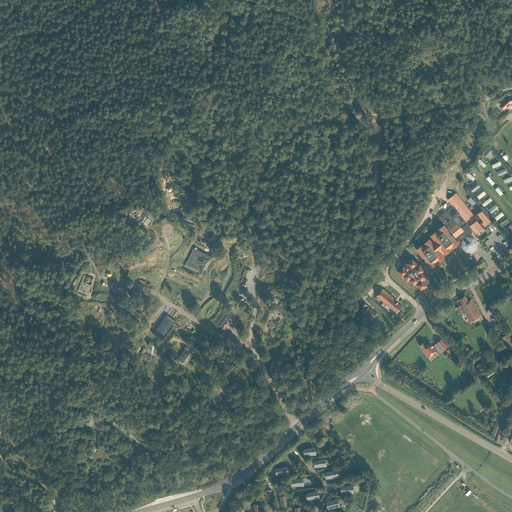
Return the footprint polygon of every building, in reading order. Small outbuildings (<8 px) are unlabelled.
[(511,102),(510,99),(501,105),(503,109),(511,103),(511,102)] [(493,152),(490,150),(484,156),(487,159),(493,152)] [(484,168),(486,166),(480,160),(477,162),(484,168)] [(481,173),(474,166),(471,168),(478,175),(481,173)] [(475,179),(468,173),(466,176),(472,181),(475,179)] [(495,184),(489,177),(486,179),(492,186),(495,184)] [(480,188),(478,185),(470,190),(473,193),(480,188)] [(486,195),(484,192),(477,197),(479,200),(486,195)] [(453,207),(438,218),(445,227),(440,231),(441,233),(439,234),(438,233),(432,237),(434,239),(431,242),(431,241),(425,245),(427,247),(425,248),(423,247),(420,250),(418,251),(423,258),(425,260),(432,269),(437,264),(436,263),(438,261),(439,262),(439,263),(445,258),(443,256),(446,254),(446,255),(452,250),(451,250),(451,249),(453,247),(454,249),(456,247),(459,244),(458,242),(462,239),(464,242),(464,247),(466,251),(471,251),(475,248),(475,244),(472,240),(475,235),(472,231),(473,230),(476,234),(490,222),(482,211),(478,214),(477,214),(474,216),(456,193),(447,200),(449,202),(453,207)] [(492,201),(490,199),(482,205),(484,207),(492,201)] [(499,209),(496,205),(489,211),(492,214),(499,209)] [(142,210),(136,207),(135,208),(134,210),(133,210),(131,214),(139,218),(141,214),(140,213),(141,211),(143,212),(145,208),(143,207),(142,210)] [(151,216),(145,211),(140,219),(146,223),(147,222),(148,223),(151,217),(150,217),(151,216)] [(188,213),(185,221),(192,223),(195,216),(188,213)] [(504,215),(502,213),(495,218),(497,221),(504,215)] [(510,222),(508,220),(503,224),(502,223),(500,225),(502,228),(510,222)] [(164,225),(162,229),(164,234),(169,234),(173,230),(172,227),(168,224),(164,225)] [(210,224),(203,234),(208,238),(209,238),(209,237),(210,236),(210,235),(211,234),(212,235),(212,236),(216,239),(220,233),(215,230),(216,228),(210,224)] [(237,248),(235,249),(239,254),(246,249),(242,244),(241,244),(241,245),(240,245),(240,246),(239,246),(238,245),(239,244),(238,244),(235,246),(237,248)] [(186,260),(184,266),(190,269),(191,269),(198,272),(198,275),(201,277),(204,270),(208,263),(209,260),(211,261),(212,260),(213,257),(197,249),(195,248),(193,247),(187,260),(186,260)] [(302,260),(299,259),(296,269),(304,272),(306,265),(301,263),(302,260)] [(424,271),(419,265),(418,266),(414,261),(412,259),(403,267),(398,272),(402,277),(403,277),(407,282),(409,280),(413,286),(415,284),(416,283),(421,290),(427,286),(422,281),(426,278),(424,275),(422,272),(423,272),(424,271)] [(219,272),(215,269),(211,273),(215,276),(214,278),(215,279),(221,271),(220,270),(219,272)] [(132,276),(130,281),(138,284),(139,282),(144,284),(145,282),(140,280),(140,278),(141,278),(142,277),(141,277),(142,273),(140,272),(141,271),(139,271),(138,271),(139,270),(138,270),(137,271),(134,270),(132,275),(131,274),(130,276),(132,276)] [(274,273),(266,275),(267,279),(266,279),(266,280),(267,280),(268,281),(266,281),(267,281),(267,282),(267,283),(267,284),(267,286),(270,286),(269,284),(276,283),(276,282),(275,280),(274,280),(274,279),(275,279),(274,273)] [(84,275),(77,291),(90,297),(93,291),(93,290),(92,290),(92,289),(91,288),(94,280),(94,279),(84,275)] [(211,289),(210,292),(212,293),(213,294),(214,294),(215,295),(218,297),(220,293),(222,290),(220,288),(219,288),(218,287),(217,286),(216,286),(215,285),(214,285),(211,289)] [(130,291),(126,289),(125,292),(124,297),(128,298),(127,302),(128,303),(129,297),(132,298),(132,296),(133,294),(131,293),(131,290),(130,290),(130,291)] [(385,304),(396,314),(402,307),(395,301),(396,300),(383,289),(376,297),(383,302),(382,304),(384,305),(385,304)] [(175,292),(171,298),(174,299),(175,300),(178,302),(182,296),(175,292)] [(275,301),(278,298),(277,297),(276,298),(273,295),(268,300),(271,302),(270,304),(271,305),(273,303),(275,305),(277,302),(275,301)] [(483,319),(481,317),(471,300),(468,302),(465,297),(459,300),(462,305),(460,306),(457,309),(460,315),(464,312),(468,319),(469,320),(471,323),(479,318),(480,320),(483,319)] [(187,302),(186,302),(183,307),(185,309),(186,309),(187,309),(187,310),(188,310),(189,311),(190,312),(194,306),(193,306),(190,304),(189,303),(188,303),(187,302)] [(359,305),(358,307),(359,308),(363,312),(368,306),(364,303),(361,307),(359,305)] [(98,313),(101,308),(99,307),(96,312),(90,308),(89,310),(90,311),(89,313),(91,314),(90,316),(95,319),(99,313),(98,313)] [(369,307),(363,314),(371,320),(376,314),(369,307)] [(223,308),(211,324),(220,331),(232,314),(223,308)] [(270,314),(275,319),(278,316),(281,318),(283,316),(280,313),(279,315),(273,310),(270,314)] [(176,322),(167,316),(153,334),(163,341),(176,322)] [(112,320),(108,318),(105,323),(109,326),(107,328),(109,329),(111,326),(112,327),(115,323),(113,322),(115,319),(113,318),(112,320)] [(183,328),(179,333),(181,334),(180,336),(185,339),(190,332),(186,328),(185,329),(184,330),(183,329),(184,328),(183,328)] [(511,348),(511,338),(508,333),(502,338),(510,349),(511,348)] [(121,338),(117,336),(113,342),(117,344),(116,346),(117,347),(119,344),(121,345),(122,342),(121,341),(123,338),(121,337),(121,338)] [(441,340),(436,344),(439,348),(441,346),(445,350),(448,347),(441,340)] [(437,351),(429,343),(426,345),(424,343),(420,346),(423,351),(429,358),(437,351)] [(175,350),(186,358),(190,353),(186,349),(187,347),(185,346),(183,349),(178,346),(175,350)] [(182,364),(186,358),(175,350),(172,354),(177,357),(174,361),(176,362),(178,360),(182,364)] [(145,353),(141,358),(149,363),(152,358),(150,356),(149,357),(148,356),(149,356),(145,353)] [(225,357),(218,353),(215,361),(221,364),(220,366),(221,367),(223,363),(225,364),(227,360),(225,359),(227,355),(226,354),(225,357)] [(272,358),(266,362),(267,365),(269,364),(270,365),(269,366),(270,366),(275,363),(274,361),(276,361),(274,357),(273,357),(272,358)] [(204,364),(197,358),(191,364),(198,371),(204,364)] [(485,369),(482,364),(480,365),(479,364),(476,366),(479,373),(482,371),(481,371),(485,369)] [(243,368),(237,374),(239,376),(241,377),(241,378),(242,377),(243,378),(242,379),(243,379),(244,380),(245,380),(250,374),(248,372),(247,373),(246,372),(247,371),(243,368)] [(163,373),(153,372),(152,379),(162,380),(163,373)] [(217,393),(207,404),(213,409),(220,401),(216,398),(219,395),(217,393)] [(110,407),(107,403),(101,408),(104,413),(102,415),(103,416),(114,407),(113,405),(110,407)] [(223,418),(227,412),(226,411),(227,409),(226,408),(224,410),(221,407),(217,412),(220,415),(218,417),(220,418),(221,416),(223,418)] [(111,418),(109,415),(102,419),(103,420),(101,421),(103,425),(107,422),(106,421),(111,418)] [(115,430),(113,426),(106,431),(109,434),(105,437),(106,439),(117,432),(119,430),(118,429),(115,430)] [(99,449),(87,445),(83,459),(95,463),(99,449)] [(129,451),(127,449),(124,453),(126,454),(123,458),(124,459),(126,457),(129,460),(134,454),(131,451),(133,448),(132,447),(129,451)] [(338,506),(336,500),(327,503),(328,509),(338,506)]
